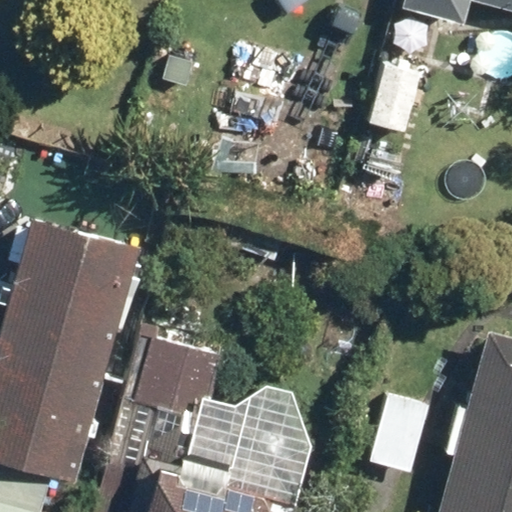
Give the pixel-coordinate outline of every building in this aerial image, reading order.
[(511,0),(405,0),(405,3),(465,21),(471,0),(485,0),(511,8),(511,0)] [(141,238),(31,207),(0,316),(0,511),(41,511),(52,470),(73,476),(141,238)] [(511,511),(511,329),(488,323),(434,511),(511,511)] [(407,466),(426,395),(389,385),(370,457),(407,466)] [(256,511),(262,493),(157,463),(142,511),(256,511)]
